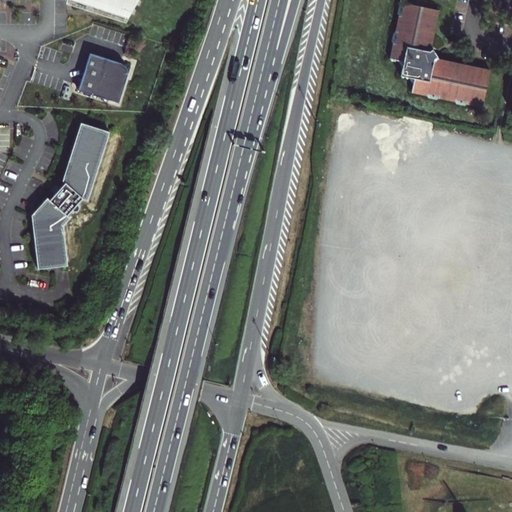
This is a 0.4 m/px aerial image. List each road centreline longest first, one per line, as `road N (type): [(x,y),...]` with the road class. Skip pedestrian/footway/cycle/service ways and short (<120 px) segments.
road 1 (trunk): [(257,0),(131,511)]
road 2 (secondary): [(250,350),(321,0)]
road 3 (trunk): [(218,258),(294,0)]
road 4 (trunk): [(218,258),(280,0)]
road 5 (trunk): [(154,511),(218,258)]
road 6 (trunk): [(236,0),(147,234)]
road 7 (secondary): [(225,0),(147,234)]
road 8 (residential): [(511,464),(311,426)]
road 9 (secondary): [(147,234),(101,368)]
